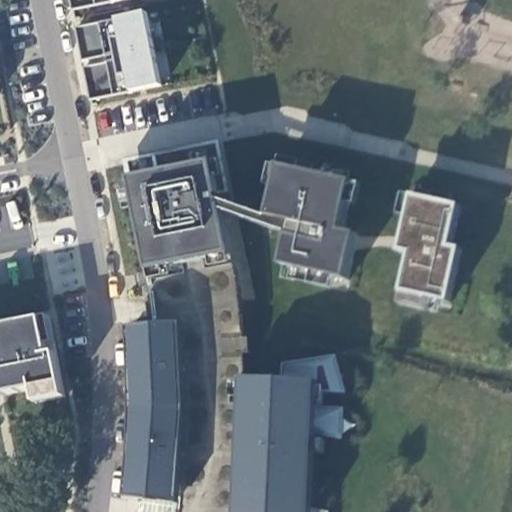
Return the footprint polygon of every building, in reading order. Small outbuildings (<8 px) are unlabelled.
[(69,0),(71,10),(120,0),(69,0)] [(147,13),(75,27),(82,61),(106,56),(107,62),(104,63),(83,67),(90,100),(162,86),(147,13)] [(159,268),(232,252),(223,211),(221,200),(220,194),(232,192),(220,143),(126,160),(149,270),(159,268)] [(343,230),(354,181),(281,165),(269,216),(292,222),(290,234),(282,264),(348,279),(359,234),(343,230)] [(453,246),(461,205),(412,195),(400,252),(410,254),(402,292),(451,302),(462,248),(453,246)] [(290,234),(292,222),(269,216),(221,200),(223,211),(290,234)] [(237,510),(243,373),(239,298),(232,252),(159,268),(163,290),(154,293),(159,323),(185,325),(183,411),(181,495),(181,503),(237,510)] [(0,326),(0,389),(4,402),(34,396),(37,410),(68,403),(58,358),(51,359),(42,317),(0,326)] [(181,495),(183,411),(185,325),(159,323),(130,327),(129,405),(127,489),(181,495)] [(243,373),(237,510),(252,511),(327,511),(328,511),(311,508),(314,435),(342,436),(343,406),(317,406),(317,391),(340,391),(341,359),(283,358),(282,376),(243,373)]
